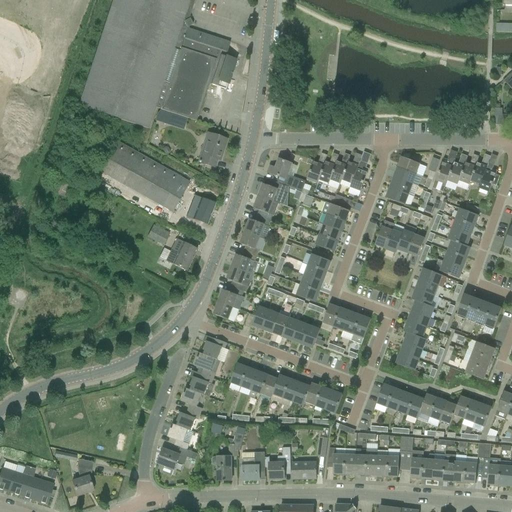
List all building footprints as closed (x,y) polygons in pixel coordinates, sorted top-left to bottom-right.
[(184,18),(188,19),(194,0),(112,0),(78,106),(148,129),(155,108),(184,18)] [(188,19),(184,18),(155,108),(161,110),(157,115),(155,121),(166,125),(170,113),(196,122),(208,84),(210,85),(220,56),(224,57),(226,53),(230,43),(188,30),(188,28),(188,27),(192,25),(189,19),(188,19)] [(225,90),(235,61),(224,57),(220,56),(210,85),(215,86),(225,90)] [(494,125),(504,126),(504,115),(502,115),(503,109),(500,109),(496,109),(495,109),(494,125)] [(220,161),(227,140),(208,134),(205,142),(207,143),(203,154),(201,154),(199,163),(214,168),(217,160),(220,161)] [(190,182),(117,141),(100,172),(173,213),(190,182)] [(283,161),(290,164),(295,152),(287,152),(283,161)] [(416,175),(420,165),(402,158),(398,168),(416,175)] [(312,165),(306,180),(317,184),(327,159),(326,159),(323,166),(314,163),(316,159),(315,159),(314,161),(312,165)] [(327,159),(317,184),(319,181),(328,184),(338,159),(335,166),(326,163),(327,159)] [(338,159),(328,184),(329,184),(330,181),(340,184),(350,159),(347,166),(337,163),(339,159),(338,159)] [(350,159),(340,184),(350,188),(360,163),(358,166),(349,163),(350,159)] [(268,173),(279,178),(277,183),(286,187),(289,188),(302,192),(303,189),(306,182),(293,177),(288,175),(292,164),(290,164),(283,161),(279,160),(276,168),(270,166),(268,173)] [(436,181),(433,189),(443,193),(446,185),(448,181),(447,181),(455,160),(452,167),(443,164),(444,160),(443,162),(436,181)] [(455,160),(447,181),(448,181),(457,185),(458,185),(459,181),(467,160),(464,167),(454,163),(456,160),(455,160)] [(467,160),(459,181),(469,185),(471,181),(470,181),(479,160),(478,160),(475,167),(470,165),(466,164),(467,160)] [(479,160),(470,181),(471,181),(480,185),(489,164),(488,163),(487,167),(481,165),(477,164),(479,160)] [(350,188),(348,193),(359,197),(361,192),(369,170),(368,170),(367,174),(357,170),(360,163),(350,188)] [(480,185),(479,189),(489,193),(492,185),(496,186),(500,176),(496,175),(498,171),(493,170),(492,169),(493,166),(489,164),(480,185)] [(416,175),(398,168),(394,178),(413,185),(416,175)] [(413,185),(394,178),(390,188),(414,197),(409,195),(413,185)] [(50,193),(59,196),(64,183),(55,180),(50,193)] [(280,204),(286,187),(277,183),(270,181),(268,186),(263,184),(258,197),(279,204),(280,204)] [(414,197),(390,188),(386,199),(405,206),(405,205),(410,207),(414,197)] [(336,198),(334,202),(344,206),(346,199),(336,196),(336,198)] [(274,216),(279,204),(258,197),(253,209),(259,211),(257,216),(271,222),(273,216),(274,216)] [(206,225),(214,204),(201,199),(197,209),(191,207),(187,217),(206,225)] [(346,199),(344,206),(345,207),(354,210),(358,211),(360,205),(357,203),(347,200),(346,199)] [(423,213),(424,212),(426,206),(427,202),(423,201),(420,208),(418,208),(417,211),(423,213)] [(350,212),(326,203),(322,213),(327,215),(346,222),(350,212)] [(434,209),(426,206),(424,212),(432,215),(434,209)] [(474,226),(478,216),(460,209),(456,220),(474,226)] [(346,222),(327,215),(324,225),(342,232),(346,222)] [(428,223),(430,218),(422,215),(420,220),(428,223)] [(249,219),(245,232),(260,238),(260,237),(266,240),(270,228),(269,227),(271,222),(257,216),(255,222),(249,219)] [(474,226),(456,220),(452,230),(471,237),(474,226)] [(376,244),(375,246),(386,250),(393,231),(394,228),(395,225),(385,221),(384,224),(382,227),(377,240),(376,244)] [(338,242),(342,232),(324,225),(320,235),(338,242)] [(169,234),(153,226),(147,238),(163,246),(169,234)] [(471,237),(452,230),(448,240),(467,247),(471,237)] [(393,231),(386,250),(396,254),(397,250),(403,235),(399,234),(398,233),(393,231)] [(255,249),(260,238),(245,232),(240,244),(246,246),(244,252),(257,257),(260,251),(255,249)] [(403,235),(397,250),(408,254),(415,235),(404,232),(403,235)] [(338,242),(320,235),(316,246),(334,253),(338,242)] [(415,235),(408,254),(418,258),(425,239),(415,235)] [(171,265),(186,272),(197,250),(176,239),(170,252),(165,261),(171,264),(171,265)] [(470,248),(467,247),(448,240),(452,242),(448,252),(467,259),(470,248)] [(231,267),(247,273),(251,261),(255,263),(257,257),(244,252),(242,257),(236,255),(231,267)] [(444,262),(463,269),(467,259),(448,252),(444,262)] [(312,255),(309,265),(327,272),(331,262),(312,255)] [(440,272),(459,279),(463,269),(444,262),(438,260),(435,270),(440,272)] [(323,283),(327,272),(309,265),(305,276),(323,283)] [(244,280),(247,273),(231,267),(227,279),(232,282),(230,287),(244,292),(247,293),(251,282),(244,280)] [(424,269),(420,280),(438,286),(442,288),(446,278),(442,276),(424,269)] [(270,278),(271,276),(271,275),(265,272),(263,279),(269,281),(270,278)] [(267,285),(272,287),(276,276),(271,275),(267,285)] [(305,276),(301,286),(319,293),(323,283),(305,276)] [(420,280),(416,290),(434,297),(438,286),(420,280)] [(315,303),(319,293),(301,286),(297,285),(293,294),(297,296),(315,303)] [(242,298),(244,292),(230,287),(228,292),(223,290),(218,303),(233,308),(238,296),(242,298)] [(416,290),(412,300),(416,302),(430,307),(434,297),(416,290)] [(283,300),(285,295),(276,291),(274,296),(283,300)] [(465,296),(465,295),(457,315),(467,319),(474,299),(465,296)] [(476,322),(483,302),(474,299),(467,319),(476,322)] [(416,302),(412,312),(431,319),(434,309),(430,307),(416,302)] [(485,325),(492,306),(483,302),(476,322),(485,325)] [(213,315),(228,320),(229,320),(234,322),(239,310),(218,303),(213,315)] [(323,323),(333,327),(340,309),(330,305),(323,323)] [(494,329),(502,309),(501,309),(492,306),(485,325),(494,329)] [(255,316),(252,326),(262,330),(269,311),(258,308),(255,316)] [(333,327),(343,331),(350,313),(340,309),(333,327)] [(262,330),(272,334),(279,315),(269,311),(262,330)] [(412,312),(408,322),(427,329),(428,326),(433,328),(436,321),(430,319),(431,319),(412,312)] [(341,338),(351,341),(360,316),(350,313),(343,331),(341,338)] [(251,329),(252,326),(255,316),(249,314),(244,326),(251,329)] [(282,338),(289,319),(279,315),(272,334),(282,338)] [(371,320),(360,316),(351,341),(361,345),(371,320)] [(448,326),(451,318),(446,316),(443,324),(448,326)] [(282,338),(293,341),(299,323),(289,319),(282,338)] [(408,322),(404,332),(408,334),(423,339),(427,341),(428,341),(432,331),(427,329),(408,322)] [(303,345),(310,327),(299,323),(293,341),(303,345)] [(310,327),(303,345),(313,349),(315,344),(317,339),(320,331),(310,327)] [(408,334),(404,344),(423,351),(427,341),(423,339),(408,334)] [(437,341),(436,344),(446,348),(450,337),(443,335),(440,342),(437,341)] [(199,353),(199,354),(201,354),(218,361),(223,348),(225,349),(227,344),(215,339),(213,345),(206,342),(203,351),(205,351),(204,355),(199,353)] [(477,343),(473,353),(491,360),(495,349),(488,347),(477,342),(477,343)] [(404,344),(400,354),(419,361),(423,351),(404,344)] [(469,363),(487,370),(491,360),(473,353),(469,363)] [(198,357),(194,366),(199,368),(203,369),(201,375),(214,380),(216,373),(220,361),(218,361),(201,354),(200,358),(198,357)] [(400,354),(396,364),(415,371),(419,361),(400,354)] [(433,354),(431,359),(435,361),(434,364),(438,366),(439,366),(442,358),(437,356),(433,354)] [(469,363),(465,373),(484,380),(487,370),(469,363)] [(241,386),(248,368),(237,364),(231,383),(229,388),(238,392),(240,386),(241,386)] [(258,372),(248,368),(241,386),(251,390),(258,372)] [(258,372),(251,390),(249,396),(255,399),(257,393),(261,394),(268,376),(258,372)] [(192,387),(190,391),(202,395),(205,396),(210,398),(214,386),(212,385),(214,380),(201,375),(199,380),(193,378),(190,386),(192,387)] [(278,380),(268,376),(261,394),(271,398),(278,380)] [(280,376),(278,380),(271,398),(271,400),(281,404),(290,380),(280,376)] [(291,408),(293,402),(300,384),(290,380),(281,404),(291,408)] [(310,388),(300,384),(293,402),(303,406),(310,388)] [(312,384),(310,388),(303,406),(304,406),(305,403),(315,406),(322,388),(312,384)] [(384,385),(377,404),(387,407),(394,389),(384,385)] [(315,406),(325,410),(332,392),(322,388),(315,406)] [(184,393),(181,401),(190,405),(188,410),(200,415),(203,409),(197,407),(202,395),(190,391),(186,389),(188,390),(186,394),(184,393)] [(394,389),(387,407),(397,411),(404,393),(394,389)] [(343,395),(332,392),(325,410),(336,414),(343,395)] [(511,395),(504,392),(495,416),(506,420),(508,415),(511,402),(511,395)] [(404,393),(397,411),(407,415),(414,397),(404,393)] [(424,400),(420,413),(430,417),(437,399),(427,395),(424,400)] [(414,397),(407,415),(418,419),(420,413),(424,400),(414,397)] [(457,406),(454,415),(464,419),(471,401),(461,397),(457,406)] [(437,399),(430,417),(440,421),(447,403),(437,399)] [(471,401),(464,419),(475,423),(481,405),(471,401)] [(447,403),(440,421),(450,424),(454,415),(457,406),(447,403)] [(481,405),(475,423),(485,427),(492,409),(481,405)] [(180,413),(177,422),(179,423),(177,426),(187,430),(192,432),(196,419),(198,420),(200,415),(188,410),(186,416),(180,413)] [(171,429),(168,437),(177,440),(175,446),(181,448),(184,449),(187,450),(189,445),(183,442),(187,430),(177,426),(173,424),(172,425),(175,426),(173,429),(171,429)] [(211,433),(222,434),(223,425),(213,424),(211,433)] [(233,445),(229,445),(229,457),(231,457),(239,457),(238,451),(240,451),(246,430),(238,428),(233,445)] [(502,438),(501,443),(510,444),(510,439),(511,433),(511,430),(509,429),(507,433),(505,438),(502,438)] [(320,438),(318,456),(325,457),(327,439),(320,438)] [(491,445),(485,444),(484,459),(482,478),(488,479),(488,485),(489,485),(498,486),(501,462),(501,461),(501,460),(490,459),(491,445)] [(161,456),(158,464),(163,466),(174,470),(174,471),(177,463),(184,465),(187,458),(182,456),(184,449),(181,448),(178,454),(173,452),(164,449),(163,452),(164,452),(162,456),(161,456)] [(269,458),(265,458),(265,468),(269,468),(269,470),(270,480),(285,480),(285,475),(285,470),(284,466),(291,466),(290,460),(290,448),(283,449),(283,457),(278,457),(278,464),(270,464),(269,458)] [(330,448),(327,468),(333,468),(333,475),(334,475),(344,475),(345,455),(345,449),(330,448)] [(184,449),(182,456),(187,458),(195,461),(197,454),(187,450),(184,449)] [(366,476),(376,476),(377,456),(378,450),(367,449),(366,456),(366,476)] [(355,476),(366,476),(366,456),(360,456),(360,450),(356,450),(356,456),(355,476)] [(56,452),(54,457),(75,462),(76,456),(56,452)] [(243,467),(242,467),(242,471),(243,481),(258,481),(259,481),(259,471),(259,469),(265,469),(265,468),(265,458),(265,453),(255,453),(255,459),(242,460),(243,467)] [(345,455),(344,475),(355,476),(356,456),(345,455)] [(423,459),(421,479),(432,480),(434,460),(434,455),(429,455),(429,460),(423,459)] [(388,457),(377,456),(376,476),(388,477),(388,457)] [(444,461),(443,481),(454,482),(455,462),(456,456),(450,456),(450,462),(444,461)] [(214,457),(212,459),(212,464),(214,466),(217,466),(217,471),(218,481),(232,481),(231,471),(231,465),(231,457),(229,457),(225,457),(217,457),(214,457)] [(399,477),(399,468),(399,457),(388,457),(388,477),(397,477),(399,477)] [(411,471),(410,478),(412,479),(412,478),(421,479),(423,459),(412,459),(411,471)] [(90,477),(93,463),(78,460),(77,468),(79,479),(71,481),(76,497),(94,492),(89,476),(90,477)] [(434,460),(432,480),(443,481),(444,461),(434,460)] [(455,462),(454,482),(464,483),(466,463),(455,462)] [(511,462),(501,462),(498,486),(509,487),(511,462)] [(292,464),(293,480),(316,479),(316,463),(292,464)] [(466,463),(464,483),(474,484),(476,484),(476,474),(477,464),(466,463)] [(15,472),(8,493),(21,497),(30,468),(26,467),(22,475),(15,472)] [(0,490),(8,493),(15,472),(2,468),(0,473),(0,490)] [(35,470),(30,468),(21,497),(34,501),(41,481),(33,478),(35,470)] [(50,472),(48,477),(55,479),(56,474),(55,474),(56,472),(52,471),(50,470),(50,472)] [(54,485),(41,481),(34,501),(47,505),(50,497),(53,498),(53,499),(56,492),(55,491),(55,492),(52,491),(54,485)]
